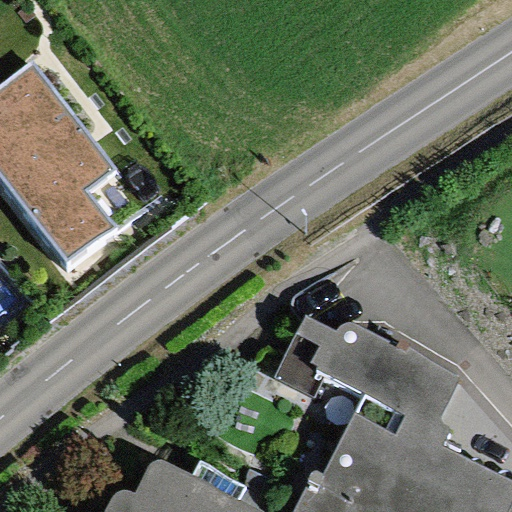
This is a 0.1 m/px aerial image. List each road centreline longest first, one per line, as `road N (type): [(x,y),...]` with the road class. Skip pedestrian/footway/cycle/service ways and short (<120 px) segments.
road 1 (tertiary): [(0,422),(271,214),(511,51)]
road 2 (residential): [(511,422),(348,237)]
